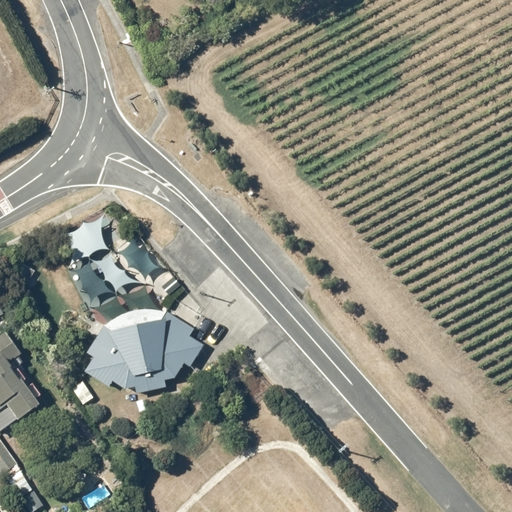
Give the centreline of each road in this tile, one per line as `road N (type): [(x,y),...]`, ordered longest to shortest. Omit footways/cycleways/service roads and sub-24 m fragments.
road 1 (unclassified): [(465,511),(182,193),(156,172),(76,140)]
road 2 (track): [(308,0),(158,80)]
road 3 (unclassified): [(76,140),(90,91),(63,0)]
